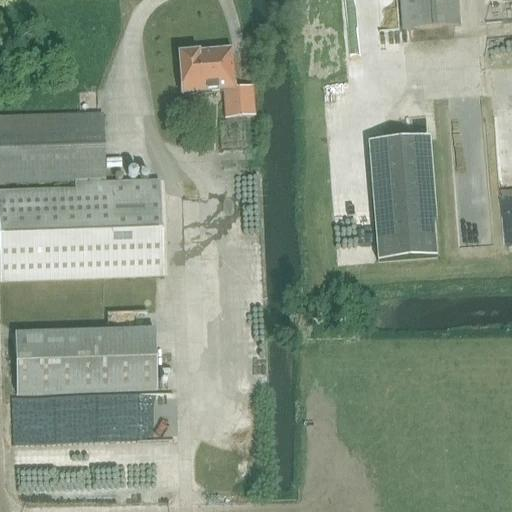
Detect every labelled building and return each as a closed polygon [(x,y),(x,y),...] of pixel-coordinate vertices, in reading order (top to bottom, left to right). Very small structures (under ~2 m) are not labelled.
[(456,0),(400,0),(402,31),(459,26),(456,0)] [(252,89),(234,89),(231,51),(178,56),(181,96),(222,92),(224,120),(255,118),(252,89)] [(102,116),(0,118),(0,281),(162,276),(159,183),(104,185),(102,116)] [(428,139),(368,144),(377,264),(438,259),(428,139)] [(157,392),(155,331),(14,336),(16,396),(157,392)] [(172,432),(171,401),(115,403),(116,434),(172,432)] [(15,462),(16,496),(133,493),(133,458),(111,458),(110,404),(13,406),(14,455),(62,454),(62,461),(15,462)]
